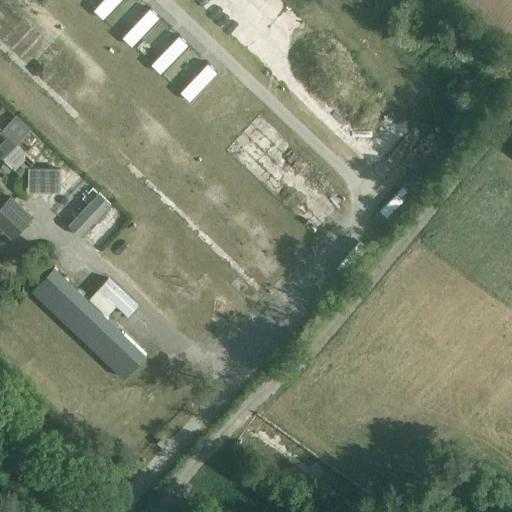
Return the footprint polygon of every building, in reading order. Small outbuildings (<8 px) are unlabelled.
[(104,19),(121,0),(103,0),(94,10),(104,19)] [(55,7),(43,19),(50,26),(62,15),(55,7)] [(132,46),(160,16),(150,7),(122,36),(132,46)] [(324,42),(337,19),(327,14),(314,36),(324,42)] [(53,28),(59,37),(74,25),(67,17),(53,28)] [(161,73),(188,44),(178,35),(151,64),(161,73)] [(190,101),(217,72),(208,63),(180,92),(190,101)] [(154,107),(145,116),(159,131),(168,122),(154,107)] [(0,144),(5,150),(0,155),(0,156),(3,159),(2,160),(51,206),(97,251),(203,350),(232,318),(167,255),(117,209),(70,164),(31,129),(17,115),(2,130),(8,136),(0,144)] [(164,135),(175,145),(191,129),(180,119),(164,135)] [(384,225),(410,197),(401,189),(375,217),(384,225)] [(0,225),(12,237),(31,216),(11,197),(0,208),(0,225)] [(363,254),(380,235),(371,228),(354,245),(363,254)] [(54,264),(31,289),(83,339),(124,378),(147,353),(145,351),(154,341),(137,324),(127,334),(102,310),(54,264)] [(258,309),(275,293),(253,270),(236,286),(258,309)] [(49,351),(57,359),(69,348),(60,339),(49,351)] [(79,357),(66,372),(73,378),(86,363),(79,357)] [(97,395),(107,381),(88,368),(78,382),(97,395)] [(257,411),(235,442),(332,511),(349,511),(366,489),(257,411)]
